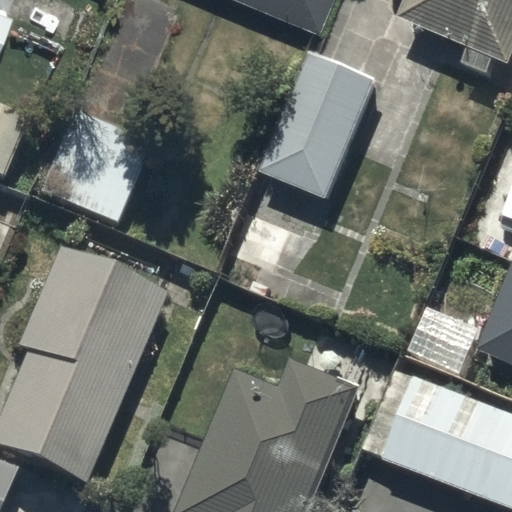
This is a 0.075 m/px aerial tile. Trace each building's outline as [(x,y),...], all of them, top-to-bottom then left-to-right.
[(263,0),(316,22),(325,0),(263,0)] [(511,0),(414,0),(404,25),(511,69),(511,0)] [(0,30),(9,8),(0,4),(0,30)] [(267,178),(332,204),(381,85),(316,58),(267,178)] [(0,114),(0,182),(4,184),(27,125),(0,114)] [(40,198),(118,229),(149,149),(72,119),(40,198)] [(263,268),(278,274),(293,236),(245,216),(219,279),(252,293),(263,268)] [(0,424),(0,456),(86,493),(168,300),(60,255),(18,355),(28,359),(0,424)] [(511,366),(511,285),(483,355),(511,366)] [(318,511),(367,394),(298,366),(286,393),(241,375),(184,511),(318,511)] [(387,466),(509,511),(511,511),(511,419),(419,384),(387,466)] [(0,511),(2,511),(18,476),(0,468),(0,511)]
